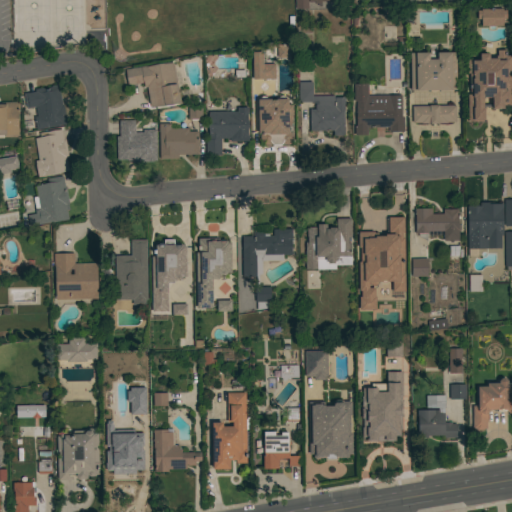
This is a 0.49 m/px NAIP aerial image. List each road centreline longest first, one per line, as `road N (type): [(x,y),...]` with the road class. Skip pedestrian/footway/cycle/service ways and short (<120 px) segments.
road 1 (tertiary): [(511,160),(106,203),(95,79),(69,65),(0,75)]
road 2 (secondary): [(511,481),(337,511)]
